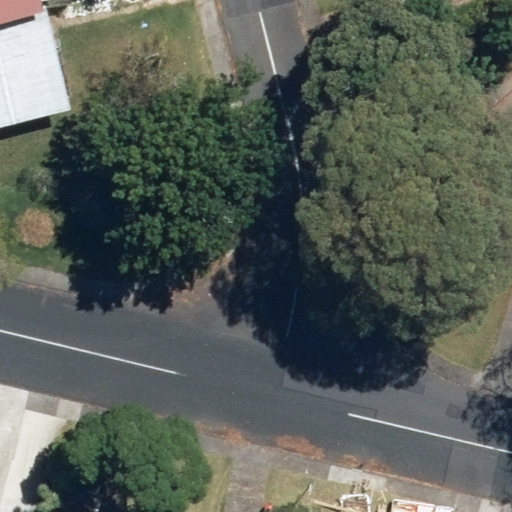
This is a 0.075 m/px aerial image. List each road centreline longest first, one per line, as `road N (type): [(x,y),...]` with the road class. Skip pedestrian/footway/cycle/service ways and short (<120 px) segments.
road 1 (residential): [(278,404),(289,331),(292,186),(249,0)]
road 2 (residential): [(278,404),(0,334)]
road 3 (residential): [(511,458),(278,404)]
